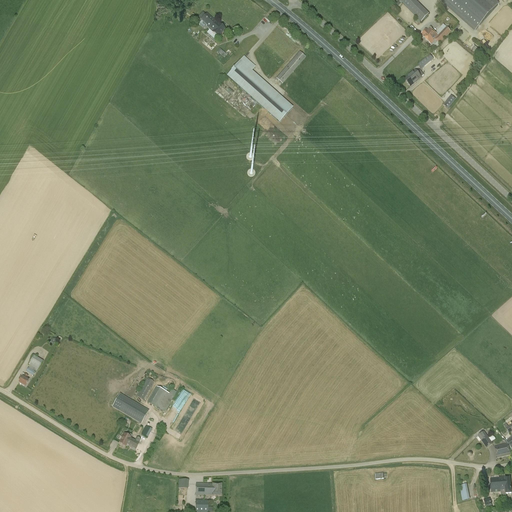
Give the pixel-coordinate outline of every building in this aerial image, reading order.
[(429,15),(414,0),(401,0),(400,1),(422,23),(429,15)] [(499,4),(494,0),(438,0),(474,32),(499,4)] [(209,29),(215,22),(206,14),(201,21),(207,26),(206,26),(209,29)] [(449,23),(454,27),(458,23),(452,18),(449,23)] [(215,22),(209,29),(208,30),(218,38),(225,30),(219,24),(218,25),(215,22)] [(446,28),(438,36),(429,28),(427,31),(426,30),(421,35),(431,45),(432,43),(437,47),(439,45),(451,32),(446,28)] [(498,40),(501,37),(492,29),(489,32),(498,40)] [(489,51),(498,42),(493,38),(485,47),(489,51)] [(488,58),(473,46),(471,49),(485,61),(488,58)] [(300,52),(276,79),(282,84),(306,57),(300,52)] [(427,58),(415,69),(416,70),(419,68),(420,70),(423,68),(422,67),(425,65),(427,67),(431,63),(431,64),(436,60),(432,55),(427,59),(427,58)] [(244,57),(227,76),(279,123),(293,108),(252,71),(255,67),(244,57)] [(410,87),(421,78),(415,71),(404,80),(410,87)] [(443,105),(448,109),(456,99),(451,95),(443,105)] [(43,362),(34,356),(28,365),(30,366),(29,369),(28,368),(26,372),(33,376),(35,372),(37,370),(38,371),(43,362)] [(28,381),(26,380),(28,376),(22,373),(21,377),(20,376),(18,379),(20,381),(19,384),(25,387),(28,381)] [(154,382),(150,380),(149,381),(147,380),(137,397),(143,400),(154,382)] [(96,397),(141,424),(149,411),(103,384),(96,397)] [(172,390),(169,394),(156,387),(147,403),(164,413),(174,397),(176,392),(172,390)] [(176,401),(183,406),(189,396),(182,391),(176,401)] [(147,438),(152,430),(146,426),(141,434),(147,438)] [(484,433),(478,437),(481,441),(483,440),(487,437),(484,433)] [(129,434),(127,436),(125,434),(120,443),(126,447),(127,445),(130,446),(130,447),(135,450),(139,444),(141,440),(137,437),(134,441),(130,439),(132,436),(129,434)] [(492,445),(487,437),(483,440),(481,441),(487,449),(492,445)] [(511,437),(509,439),(511,443),(508,446),(508,445),(495,448),(497,458),(510,455),(510,453),(511,452),(511,437)] [(506,497),(506,494),(511,494),(510,478),(490,479),(491,493),(500,492),(501,498),(506,497)] [(178,489),(188,490),(188,480),(179,479),(178,489)] [(212,484),(208,484),(196,484),(195,496),(204,496),(212,496),(221,496),(222,484),(212,484)] [(460,487),(462,501),(469,499),(466,485),(460,487)] [(207,511),(208,501),(195,501),(195,511),(207,511)]
